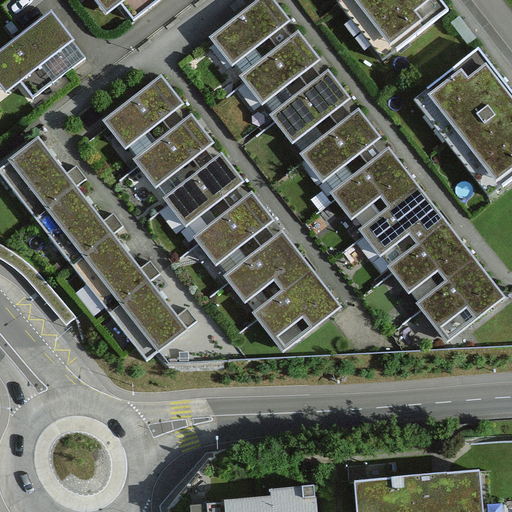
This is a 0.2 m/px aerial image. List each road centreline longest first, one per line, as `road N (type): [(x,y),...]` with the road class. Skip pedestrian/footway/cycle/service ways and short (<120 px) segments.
road 1 (tertiary): [(511,395),(133,433)]
road 2 (secondary): [(56,407),(27,428),(15,461),(33,511)]
